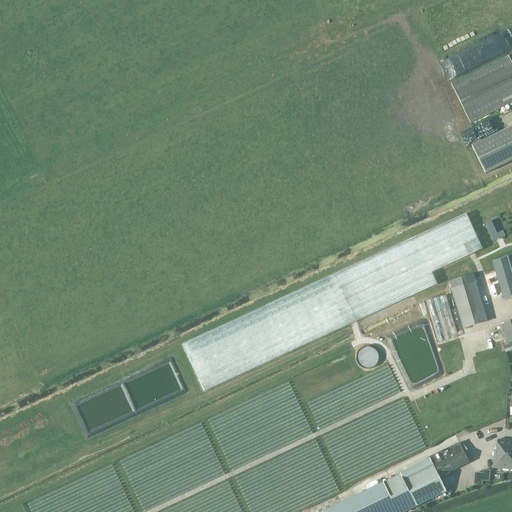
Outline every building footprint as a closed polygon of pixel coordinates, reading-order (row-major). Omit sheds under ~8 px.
[(511,62),(509,56),(451,84),(471,123),(511,102),(511,62)] [(511,127),(472,147),(486,174),(511,161),(511,127)] [(335,275),(356,322),(437,284),(432,273),(482,249),(472,227),(466,214),(335,275)] [(491,220),(484,223),(493,242),(505,236),(502,231),(497,233),(491,220)] [(504,300),(511,297),(511,256),(493,262),(504,300)] [(464,329),(487,322),(474,274),(449,282),(458,309),(452,311),(456,326),(462,325),(464,329)] [(335,275),(181,345),(204,392),(350,325),(356,322),(335,275)] [(448,340),(458,337),(446,296),(427,301),(439,342),(448,340)] [(506,343),(511,341),(511,320),(501,324),(506,343)] [(511,343),(503,346),(505,353),(511,351),(511,343)] [(359,366),(362,368),(367,370),(371,369),(375,367),(378,364),(379,360),(378,356),(377,352),(373,349),(369,348),(365,348),(361,350),(358,353),(357,357),(357,362),(359,366)] [(495,449),(493,468),(511,469),(511,441),(498,440),(497,449),(495,449)] [(322,511),(405,511),(446,492),(439,477),(469,462),(464,452),(463,452),(459,443),(441,452),(442,454),(432,458),(436,465),(433,466),(430,459),(401,473),(401,474),(322,511)]
